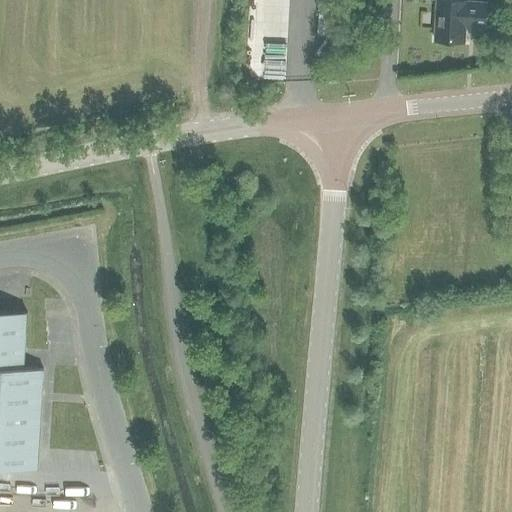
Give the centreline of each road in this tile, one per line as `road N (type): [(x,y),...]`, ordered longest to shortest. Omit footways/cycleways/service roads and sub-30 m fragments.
road 1 (secondary): [(307,511),(334,118)]
road 2 (tertiary): [(0,174),(240,127),(334,118)]
road 3 (unclassified): [(137,511),(79,271),(35,251),(0,258)]
road 4 (secondary): [(334,118),(511,99)]
